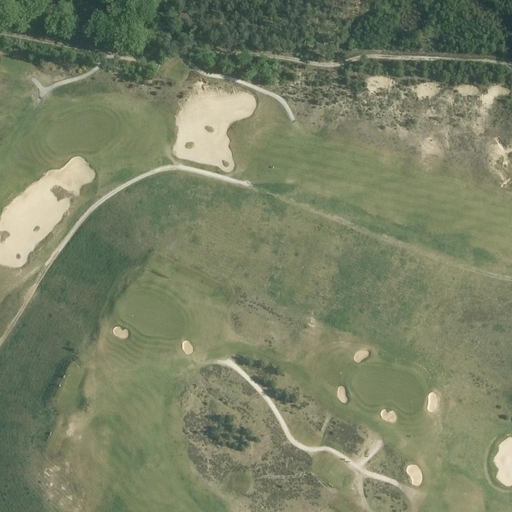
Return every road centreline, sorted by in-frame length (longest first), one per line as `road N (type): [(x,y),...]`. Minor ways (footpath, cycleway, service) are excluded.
road 1 (track): [(0,342),(58,245),(111,193),(157,168),(199,170),(511,281)]
road 2 (track): [(511,65),(365,53),(330,66),(180,42),(120,57),(0,31)]
road 3 (track): [(369,511),(364,471),(324,448),(290,443),(279,412),(226,358)]
